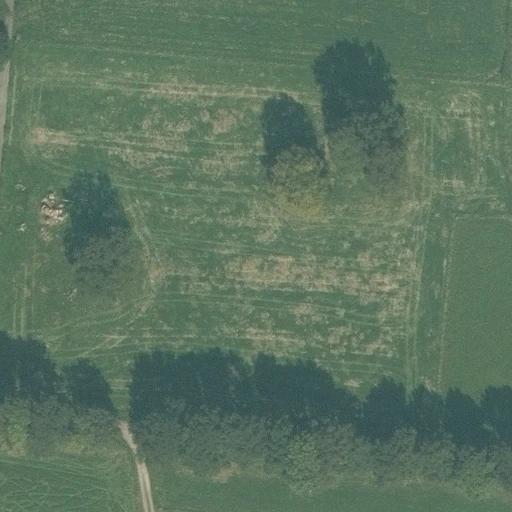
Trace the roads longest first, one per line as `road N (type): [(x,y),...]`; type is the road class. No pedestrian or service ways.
road 1 (track): [(511,465),(134,431)]
road 2 (track): [(134,431),(0,417)]
